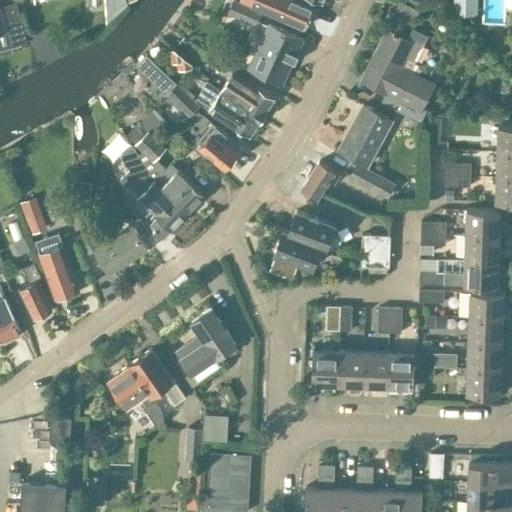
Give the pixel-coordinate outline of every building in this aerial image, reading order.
[(0,47),(27,41),(16,0),(0,4),(0,47)] [(125,0),(108,0),(110,18),(127,3),(125,0)] [(260,12),(235,0),(232,0),(228,11),(254,24),(260,12)] [(314,7),(298,0),(243,0),(305,26),(314,7)] [(400,0),(399,0),(395,11),(417,22),(423,11),(400,0)] [(478,0),(454,0),(454,9),(478,9),(478,0)] [(302,38),(270,24),(248,68),(281,82),(302,38)] [(378,48),(362,80),(387,92),(382,102),(421,121),(427,109),(422,106),(433,83),(409,72),(400,67),(407,52),(416,57),(429,34),(413,26),(407,38),(388,28),(378,48)] [(60,51),(45,27),(28,33),(38,64),(60,51)] [(193,67),(173,48),(170,49),(171,62),(177,61),(178,70),(193,67)] [(481,52),(473,59),(486,66),(490,63),(481,52)] [(164,69),(149,54),(139,64),(154,80),(164,69)] [(231,73),(221,88),(263,115),(265,111),(274,96),(254,85),(253,86),(231,73)] [(200,105),(179,84),(168,95),(189,116),(200,105)] [(221,88),(208,108),(250,134),(259,119),(260,120),(263,115),(221,88)] [(391,121),(362,105),(339,149),(367,165),(391,121)] [(142,150),(139,153),(155,177),(188,210),(204,194),(173,162),(167,168),(156,157),(167,146),(150,129),(158,122),(152,115),(144,124),(140,121),(128,135),(130,138),(142,150)] [(441,116),(429,116),(428,141),(440,141),(441,116)] [(231,137),(212,121),(195,141),(225,166),(238,152),(226,142),(231,137)] [(498,148),(511,148),(511,124),(499,124),(498,148)] [(163,237),(188,210),(155,177),(139,153),(132,143),(121,155),(123,163),(130,170),(122,178),(150,205),(160,215),(151,225),(163,237)] [(511,148),(498,148),(497,173),(511,173),(511,148)] [(340,173),(319,159),(301,187),(316,197),(327,180),(334,184),(340,173)] [(447,161),(446,172),(471,172),(471,161),(447,161)] [(394,184),(356,164),(349,176),(388,197),(394,184)] [(471,172),(446,172),(446,184),(471,185),(471,172)] [(511,173),(497,173),(497,200),(511,200),(511,173)] [(90,182),(78,180),(74,211),(86,213),(90,182)] [(36,199),(21,204),(32,236),(47,231),(36,199)] [(467,207),(466,233),(499,234),(500,208),(467,207)] [(326,246),(328,247),(338,248),(338,247),(341,238),(330,235),(334,224),(296,209),(288,231),(288,232),(326,246)] [(104,228),(97,217),(88,222),(87,238),(104,228)] [(421,231),(446,232),(446,220),(421,219),(421,231)] [(17,220),(9,223),(15,238),(23,235),(17,220)] [(147,247),(133,224),(96,248),(110,271),(147,247)] [(288,232),(288,231),(282,229),(274,251),(276,252),(270,266),(292,274),(298,260),(313,266),(317,254),(323,256),(326,246),(288,232)] [(445,244),(446,232),(421,231),(420,243),(445,244)] [(466,233),(465,257),(498,258),(499,234),(466,233)] [(361,250),(389,250),(390,234),(361,234),(361,250)] [(30,247),(24,235),(13,241),(19,253),(30,247)] [(86,239),(79,243),(84,256),(93,250),(86,239)] [(54,247),(43,251),(47,266),(46,267),(55,296),(66,292),(70,295),(75,293),(75,289),(79,287),(69,259),(64,244),(54,247)] [(389,263),(389,250),(361,250),(361,266),(387,266),(388,265),(389,263)] [(498,258),(465,257),(465,271),(445,271),(420,270),(419,282),(444,283),(464,283),(498,284),(498,258)] [(42,278),(34,261),(23,267),(29,280),(19,285),(21,289),(33,316),(52,307),(40,280),(42,278)] [(0,285),(0,339),(20,330),(1,284),(0,285)] [(444,289),(419,288),(419,300),(443,301),(444,289)] [(469,290),(469,316),(502,317),(503,291),(469,290)] [(328,329),(339,329),(340,305),(328,305),(328,329)] [(340,305),(339,329),(351,329),(352,305),(340,305)] [(235,342),(211,306),(191,320),(204,338),(180,354),(190,370),(235,342)] [(380,307),(379,331),(390,332),(391,307),(380,307)] [(391,307),(390,332),(402,332),(403,308),(391,307)] [(436,313),(426,313),(426,325),(435,325),(436,313)] [(436,313),(435,325),(445,325),(446,314),(436,313)] [(501,342),(502,317),(469,316),(468,341),(501,342)] [(467,367),(501,368),(501,342),(468,341),(467,367)] [(152,347),(130,362),(151,394),(164,385),(174,401),(185,394),(172,376),(171,376),(152,347)] [(313,381),(339,382),(340,349),(313,348),(312,383),(313,383),(313,381)] [(366,350),(340,349),(339,382),(364,383),(366,350)] [(364,383),(391,384),(392,351),(366,350),(364,383)] [(415,351),(392,351),(391,384),(414,385),(415,351)] [(424,352),(424,362),(434,363),(435,352),(424,352)] [(164,413),(151,394),(130,362),(108,377),(127,404),(141,395),(146,403),(144,405),(155,423),(164,416),(164,413)] [(434,377),(434,365),(434,363),(424,362),(424,376),(434,377)] [(500,392),(501,368),(467,367),(467,391),(500,392)] [(70,414),(51,414),(49,438),(69,439),(70,414)] [(226,415),(205,414),(203,437),(226,439),(226,415)] [(201,427),(187,427),(186,458),(200,459),(201,427)] [(251,453),(209,451),(207,495),(202,495),(200,511),(233,511),(234,509),(248,510),(251,453)] [(430,452),(429,476),(443,476),(444,452),(430,451),(430,452)] [(511,460),(468,459),(467,479),(511,480),(511,460)] [(304,511),(324,511),(327,464),(319,463),(318,485),(306,484),(304,511)] [(327,464),(324,511),(344,511),(345,486),(334,486),(334,464),(327,464)] [(345,486),(344,511),(363,511),(365,464),(358,464),(357,487),(345,486)] [(365,464),(363,511),(381,511),(382,488),(371,487),(373,464),(365,464)] [(382,488),(381,511),(402,511),(405,466),(396,465),(395,488),(382,488)] [(405,466),(402,511),(422,511),(423,488),(411,487),(411,466),(405,466)] [(104,475),(94,475),(93,496),(103,496),(104,475)] [(511,480),(467,479),(466,499),(511,500),(511,494),(511,480)] [(63,511),(65,483),(22,480),(19,511),(63,511)] [(189,480),(187,508),(197,509),(200,481),(189,480)] [(511,511),(511,500),(466,499),(465,511),(511,511)]
